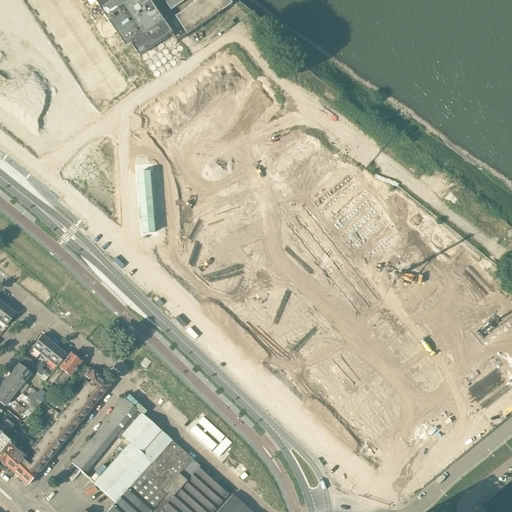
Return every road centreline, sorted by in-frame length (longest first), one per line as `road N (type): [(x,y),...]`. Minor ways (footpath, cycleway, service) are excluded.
road 1 (residential): [(264,448),(0,201)]
road 2 (unknown): [(216,80),(249,130),(248,153),(126,252),(98,260)]
road 3 (secondary): [(98,260),(278,434)]
road 4 (residential): [(267,511),(126,386)]
road 5 (residential): [(126,386),(19,508)]
road 6 (residential): [(411,511),(511,425)]
